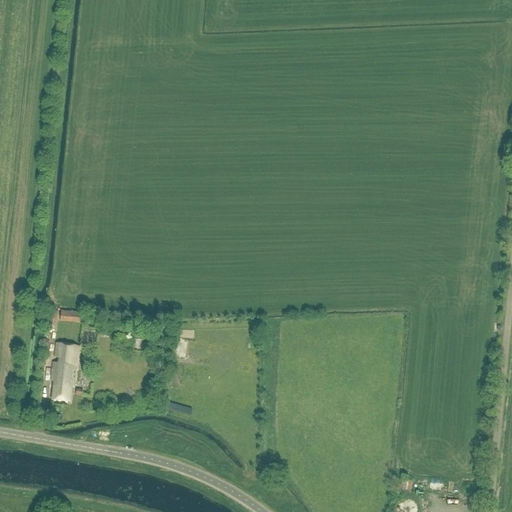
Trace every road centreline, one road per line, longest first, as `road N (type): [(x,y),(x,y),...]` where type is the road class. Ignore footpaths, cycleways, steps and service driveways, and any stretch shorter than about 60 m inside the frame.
road 1 (unclassified): [(262,511),(185,469),(0,432)]
road 2 (unclassified): [(489,511),(511,272)]
